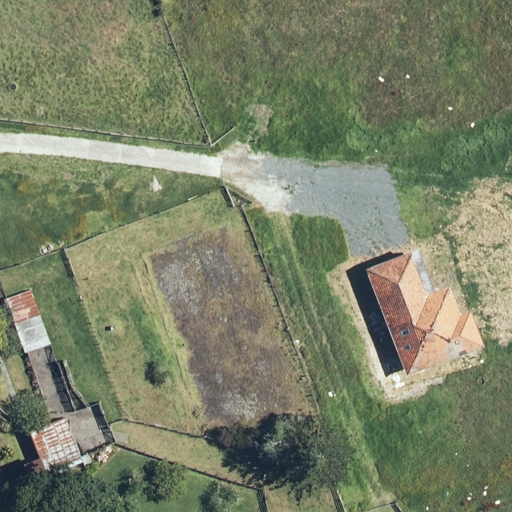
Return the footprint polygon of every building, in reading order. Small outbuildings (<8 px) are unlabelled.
[(56,224),(37,230),(46,256),(64,249),(56,224)] [(85,241),(73,245),(76,252),(87,248),(85,241)] [(4,300),(23,353),(48,344),(29,291),(4,300)] [(27,433),(39,462),(42,461),(48,476),(81,463),(63,418),(27,433)] [(81,458),(84,465),(90,463),(87,456),(81,458)] [(19,468),(26,486),(44,479),(36,461),(19,468)]
